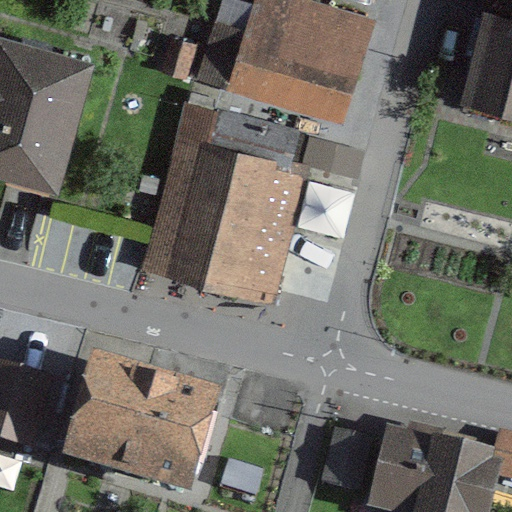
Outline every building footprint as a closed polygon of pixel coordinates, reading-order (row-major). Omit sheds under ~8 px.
[(373,17),(314,0),(252,0),(250,0),(221,0),(199,75),(227,84),(226,87),(342,121),(373,17)] [(511,0),(482,0),(482,2),(511,9),(511,0)] [(511,9),(482,2),(460,97),(511,109),(511,9)] [(94,53),(0,27),(0,169),(59,185),(94,53)] [(197,40),(171,33),(161,69),(187,76),(197,40)] [(307,175),(314,177),(317,166),(358,177),(366,147),(184,99),(140,267),(273,302),(307,175)] [(221,383),(91,347),(60,455),(190,492),(221,383)] [(0,439),(34,449),(54,374),(0,359),(0,439)] [(407,422),(405,429),(386,424),(366,508),(381,511),(489,511),(498,476),(504,453),(492,450),(476,446),(477,439),(407,422)] [(320,481),(360,491),(373,436),(333,427),(320,481)] [(511,431),(497,428),(492,450),(504,453),(498,476),(511,479),(511,431)]
